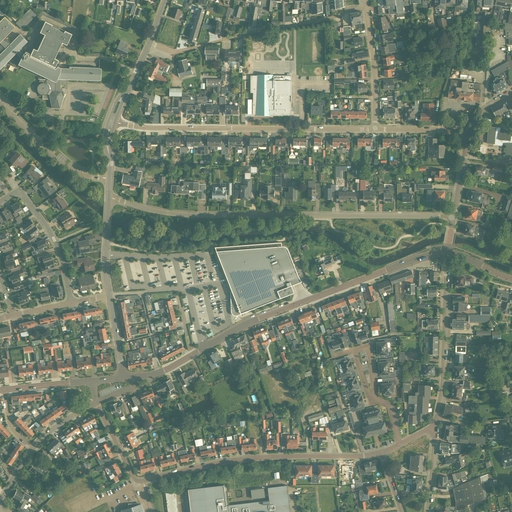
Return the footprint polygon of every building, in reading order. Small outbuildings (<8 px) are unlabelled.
[(261,0),(261,6),(262,6),(267,6),(267,11),(272,11),(272,3),(273,0),(274,0),(273,0),(261,0)] [(301,2),(300,0),(293,0),(293,3),(293,10),(295,10),(295,13),(298,13),(298,9),(299,9),(299,4),(296,4),(296,1),(301,2)] [(309,4),(312,4),(312,0),(302,0),(302,3),(301,3),(301,9),(305,9),(305,7),(309,7),(309,4)] [(385,0),(386,6),(388,6),(389,14),(395,14),(397,13),(395,0),(385,0)] [(403,6),(402,0),(395,0),(397,13),(397,15),(398,15),(403,14),(404,14),(403,6)] [(421,7),(421,3),(420,0),(409,0),(410,6),(411,12),(417,11),(416,7),(421,7)] [(422,0),(422,2),(427,1),(428,9),(432,9),(431,1),(430,0),(422,0)] [(445,9),(445,7),(446,4),(445,0),(435,0),(435,8),(442,9),(442,14),(445,14),(445,9)] [(455,7),(455,11),(454,16),(456,16),(456,11),(459,12),(459,8),(461,8),(461,10),(466,11),(466,7),(467,7),(467,0),(457,0),(457,7),(455,7)] [(482,0),(482,12),(481,16),(481,21),(480,28),(480,29),(478,46),(484,47),(488,12),(491,13),(492,6),(493,6),(493,5),(493,0),(482,0)] [(510,7),(511,0),(495,0),(495,5),(494,10),(492,21),(497,22),(501,22),(503,12),(502,12),(503,7),(505,7),(505,6),(510,7)] [(322,3),(317,3),(312,4),(312,15),(323,12),(322,3)] [(222,18),(225,19),(229,20),(231,11),(232,8),(225,6),(222,18)] [(240,18),(242,8),(236,6),(234,16),(240,18)] [(178,20),(181,10),(174,8),(171,17),(178,20)] [(205,10),(199,8),(190,40),(196,42),(205,10)] [(22,29),(36,15),(29,9),(18,20),(15,23),(22,29)] [(362,28),(361,24),(364,23),(362,12),(351,14),(353,25),(355,25),(356,29),(358,28),(359,30),(362,30),(362,28)] [(0,43),(1,44),(5,49),(0,54),(0,68),(3,66),(7,61),(11,65),(15,67),(17,64),(47,78),(46,79),(39,79),(39,81),(39,84),(37,86),(37,88),(37,90),(38,92),(39,94),(41,95),(42,95),(42,99),(50,100),(51,107),(52,109),(60,109),(63,97),(61,92),(60,92),(60,89),(61,80),(98,81),(100,80),(101,69),(99,68),(61,67),(61,66),(60,65),(59,65),(57,67),(55,66),(58,60),(54,58),(61,43),(66,45),(71,34),(64,31),(64,32),(51,26),(52,25),(45,22),(40,32),(44,35),(37,50),(33,48),(29,57),(28,57),(29,53),(25,52),(21,48),(27,42),(19,35),(10,44),(4,38),(15,27),(4,17),(0,21),(0,43)] [(379,30),(387,29),(385,17),(377,19),(379,30)] [(439,30),(448,29),(445,17),(437,19),(439,30)] [(212,33),(219,34),(222,22),(212,21),(212,25),(213,25),(212,33)] [(379,41),(380,42),(380,43),(387,42),(393,41),(392,34),(379,36),(378,38),(379,41)] [(355,47),(363,45),(362,38),(354,39),(355,47)] [(125,57),(128,50),(125,48),(127,44),(120,41),(115,52),(125,57)] [(387,46),(387,47),(381,48),(382,54),(389,53),(388,49),(392,48),(392,45),(387,46)] [(368,50),(356,52),(352,53),(352,56),(357,56),(358,60),(369,58),(368,50)] [(230,66),(232,66),(232,51),(228,51),(228,52),(225,52),(225,58),(224,58),(224,63),(228,63),(229,64),(230,66)] [(242,66),(243,57),(239,57),(240,53),(236,53),(236,51),(232,51),(232,66),(234,66),(235,65),(236,63),(239,63),(239,66),(242,66)] [(384,66),(391,65),(390,60),(394,59),(394,55),(389,56),(385,57),(386,58),(383,59),(383,62),(382,63),(382,65),(383,65),(384,65),(384,66)] [(155,64),(154,68),(158,70),(169,75),(172,66),(166,64),(167,63),(157,59),(155,64)] [(180,78),(192,74),(190,67),(188,67),(186,60),(178,62),(180,69),(178,70),(180,78)] [(157,74),(158,70),(154,68),(152,68),(151,70),(150,70),(147,76),(154,80),(155,79),(165,83),(167,79),(157,74)] [(389,68),(389,70),(385,70),(385,77),(392,77),(391,72),(394,71),(394,68),(389,68)] [(506,77),(504,73),(491,80),(494,84),(491,85),(496,94),(500,92),(501,92),(503,90),(508,87),(503,79),(506,77)] [(253,114),(291,114),(291,107),(291,101),(291,80),(291,76),(250,76),(250,93),(253,93),(253,102),(253,114)] [(207,79),(207,87),(218,87),(218,92),(221,92),(221,79),(207,79)] [(449,98),(456,99),(464,99),(479,101),(480,93),(481,90),(480,90),(480,84),(468,83),(462,82),(462,81),(451,80),(450,86),(449,86),(449,90),(449,98)] [(384,90),(393,89),(393,81),(383,81),(384,90)] [(367,85),(359,85),(359,83),(355,83),(355,87),(358,87),(358,93),(362,93),(362,92),(367,92),(367,85)] [(387,101),(397,100),(397,92),(390,92),(390,97),(387,97),(387,101)] [(146,100),(145,111),(151,112),(152,102),(154,98),(144,94),(142,99),(146,100)] [(206,115),(213,115),(213,106),(211,106),(211,104),(207,104),(207,97),(203,97),(203,98),(203,103),(203,105),(206,105),(206,115)] [(193,113),(195,113),(195,106),(194,106),(195,102),(190,101),(190,98),(182,98),(181,103),(187,103),(187,114),(193,114),(193,113)] [(197,98),(197,102),(195,102),(194,106),(195,106),(195,113),(195,115),(196,116),(199,116),(200,115),(200,114),(201,114),(201,103),(203,103),(203,98),(197,98)] [(319,103),(319,107),(312,107),(312,115),(322,115),(322,106),(327,106),(327,99),(321,99),(321,103),(319,103)] [(341,118),(349,118),(349,112),(342,112),(342,105),(342,100),(340,100),(340,105),(339,105),(339,109),(340,109),(340,112),(341,118)] [(164,114),(172,114),(172,107),(167,107),(168,101),(164,101),(164,104),(164,114)] [(176,107),(172,107),(172,114),(180,114),(180,101),(176,101),(176,107)] [(404,113),(404,116),(405,117),(405,120),(414,120),(414,114),(418,114),(418,101),(415,101),(415,106),(412,106),(412,109),(405,109),(405,112),(404,113)] [(506,105),(507,105),(506,101),(492,108),(496,116),(507,110),(506,107),(507,107),(506,105)] [(433,120),(433,115),(433,104),(423,104),(423,114),(421,114),(421,120),(433,120)] [(331,118),(341,118),(340,112),(333,112),(333,105),(330,105),(330,109),(331,109),(331,112),(331,118)] [(383,109),(383,118),(395,118),(395,109),(383,109)] [(487,143),(495,144),(497,144),(499,144),(499,143),(500,142),(506,143),(505,158),(511,158),(511,132),(500,131),(500,127),(488,126),(488,127),(488,135),(487,135),(488,135),(487,143)] [(147,138),(147,145),(147,149),(151,149),(151,145),(157,145),(157,138),(147,138)] [(201,138),(194,138),(194,146),(194,150),(201,150),(201,154),(204,154),(204,148),(204,141),(201,141),(201,138)] [(246,148),(242,148),(242,138),(235,138),(235,146),(235,150),(242,150),(242,154),(246,154),(246,148)] [(259,146),(259,138),(250,138),(250,146),(250,147),(250,148),(253,148),(257,148),(257,146),(259,146)] [(300,145),(300,138),(294,138),(294,143),(291,143),(291,147),(294,147),(294,145),(300,145)] [(310,140),(307,140),(307,138),(300,138),(300,145),(307,145),(307,147),(310,147),(311,140),(310,140)] [(322,149),(322,139),(314,139),(314,146),(318,146),(318,152),(321,152),(321,150),(322,150),(322,149)] [(337,150),(340,150),(340,139),(334,139),(334,141),(330,141),(330,147),(337,147),(336,150),(337,150)] [(347,141),(347,139),(340,139),(340,150),(343,150),(343,148),(350,149),(350,141),(347,141)] [(358,146),(365,146),(365,139),(358,139),(358,141),(354,141),(354,148),(358,148),(358,146)] [(375,141),(372,141),(372,139),(365,139),(365,146),(372,146),(372,150),(375,150),(375,141)] [(383,146),(390,146),(390,139),(383,139),(383,141),(380,141),(380,148),(383,148),(383,146)] [(397,141),(397,139),(390,139),(390,146),(397,146),(397,148),(400,148),(400,141),(397,141)] [(418,141),(416,141),(416,139),(408,139),(408,142),(404,142),(404,145),(408,145),(408,146),(410,146),(410,149),(415,149),(415,146),(416,146),(416,144),(418,144),(418,141)] [(444,158),(445,146),(436,145),(437,140),(430,140),(429,157),(444,158)] [(124,146),(123,147),(123,151),(124,152),(124,153),(131,153),(131,147),(139,146),(139,147),(142,147),(142,141),(138,141),(138,142),(131,142),(124,142),(124,146)] [(22,168),(27,162),(16,152),(9,161),(16,166),(18,163),(20,165),(19,166),(22,168)] [(34,182),(40,175),(36,172),(33,169),(34,168),(32,166),(23,177),(25,179),(27,176),(30,178),(34,182)] [(475,174),(476,174),(476,175),(479,176),(480,175),(490,177),(492,169),(476,166),(475,174)] [(245,188),(236,188),(236,198),(241,198),(241,199),(243,199),(243,200),(243,199),(246,199),(246,200),(246,199),(248,199),(248,198),(251,198),(251,179),(249,179),(249,173),(257,173),(257,167),(245,167),(245,188)] [(139,187),(141,172),(135,171),(134,177),(124,176),(122,183),(131,185),(131,186),(139,187)] [(445,171),(435,171),(428,171),(428,175),(435,176),(435,180),(448,181),(448,175),(445,175),(445,171)] [(164,192),(164,184),(165,177),(159,177),(159,184),(147,183),(146,189),(153,189),(153,191),(153,194),(157,194),(157,191),(164,192)] [(43,181),(45,183),(39,188),(44,195),(42,196),(44,198),(55,190),(53,187),(50,189),(46,183),(48,181),(46,178),(43,181)] [(375,192),(372,192),(372,187),(368,187),(368,188),(366,188),(366,180),(360,180),(360,192),(364,192),(363,199),(367,199),(367,200),(373,200),(373,196),(374,196),(375,192)] [(172,193),(181,194),(181,186),(184,186),(184,182),(179,182),(179,186),(172,186),(172,181),(169,181),(168,189),(172,190),(172,193)] [(189,182),(184,182),(184,186),(181,186),(181,194),(189,194),(189,190),(189,182)] [(213,199),(226,199),(226,195),(227,195),(232,195),(232,183),(227,183),(227,187),(226,187),(220,187),(220,188),(218,188),(218,187),(213,187),(213,191),(212,191),(212,199),(213,199)] [(316,200),(316,193),(320,193),(320,184),(316,184),(308,184),(308,189),(306,189),(306,195),(308,195),(308,200),(316,200)] [(265,197),(265,199),(271,199),(271,197),(274,197),(274,191),(274,188),(271,188),(271,185),(265,185),(265,190),(260,190),(260,197),(265,197)] [(329,185),(329,188),(325,188),(324,200),(332,200),(332,191),(335,191),(335,185),(329,185)] [(392,201),(393,201),(393,189),(393,186),(389,186),(389,189),(384,189),(384,185),(379,185),(379,195),(385,195),(385,201),(389,201),(389,202),(390,203),(391,203),(392,202),(392,201)] [(297,199),(297,187),(289,187),(289,192),(285,192),(285,199),(297,199)] [(412,194),(412,187),(407,188),(407,194),(403,194),(403,198),(403,202),(412,202),(412,194)] [(434,191),(428,190),(427,197),(434,197),(434,201),(441,201),(441,200),(443,200),(443,198),(444,198),(445,193),(440,192),(440,191),(435,191),(434,191)] [(352,199),(352,200),(356,200),(356,192),(347,192),(347,199),(352,199)] [(487,199),(488,196),(482,194),(472,192),(471,196),(469,196),(468,200),(470,200),(470,201),(483,203),(484,198),(487,199)] [(61,210),(67,205),(62,199),(61,200),(57,196),(52,200),(54,202),(51,203),(54,206),(56,204),(61,210)] [(507,213),(511,198),(506,196),(503,206),(501,212),(507,213)] [(19,215),(17,212),(21,210),(17,202),(10,206),(14,212),(12,213),(15,218),(14,218),(18,225),(22,222),(20,219),(21,218),(19,215)] [(479,220),(480,215),(481,215),(482,211),(477,210),(468,209),(467,214),(466,214),(466,217),(467,217),(467,218),(479,220)] [(4,210),(0,212),(0,215),(3,221),(9,217),(10,220),(13,218),(9,211),(6,213),(4,210)] [(69,213),(59,218),(65,228),(70,225),(70,226),(75,223),(69,213)] [(25,228),(27,231),(34,226),(30,220),(23,225),(22,223),(18,226),(21,231),(25,228)] [(474,226),(465,225),(464,225),(463,227),(464,229),(466,229),(465,234),(472,235),(473,231),(479,232),(480,228),(474,227),(474,226)] [(32,237),(39,232),(34,226),(27,231),(30,235),(26,237),(29,242),(33,239),(32,237)] [(88,243),(95,242),(94,236),(85,238),(86,241),(78,242),(78,241),(74,242),(75,248),(79,247),(80,253),(89,251),(88,243)] [(43,248),(46,246),(43,239),(36,243),(34,244),(35,247),(37,246),(38,249),(36,250),(38,253),(44,250),(43,248)] [(9,246),(7,240),(0,242),(0,249),(0,250),(3,249),(4,252),(13,249),(11,245),(9,246)] [(21,247),(23,251),(34,245),(32,242),(21,247)] [(294,293),(292,286),(296,284),(301,282),(302,282),(298,276),(288,249),(287,249),(287,248),(286,247),(285,247),(284,246),(283,246),(282,246),(281,243),(215,248),(220,259),(218,260),(221,268),(226,279),(228,285),(231,292),(231,311),(232,313),(233,314),(234,315),(236,316),(238,316),(254,309),(255,309),(254,308),(294,293)] [(3,257),(5,263),(14,260),(12,255),(14,254),(13,250),(5,253),(6,256),(3,257)] [(39,264),(43,263),(52,260),(50,253),(41,256),(40,253),(36,255),(38,261),(39,264)] [(329,261),(322,264),(319,258),(316,260),(318,265),(322,275),(328,273),(326,267),(334,264),(332,257),(328,259),(329,261)] [(89,258),(80,259),(81,266),(84,265),(85,271),(94,269),(92,260),(89,260),(89,258)] [(14,260),(5,263),(7,270),(10,269),(11,272),(19,269),(18,265),(16,266),(14,260)] [(52,260),(43,263),(45,267),(40,268),(42,274),(47,272),(46,270),(54,267),(52,260)] [(10,277),(12,284),(21,281),(19,276),(23,275),(23,272),(29,270),(28,267),(17,271),(18,274),(10,277)] [(390,279),(392,284),(394,284),(399,282),(403,281),(414,277),(411,271),(390,279)] [(431,272),(431,273),(421,273),(421,272),(417,272),(417,286),(421,286),(421,276),(431,277),(430,280),(437,280),(437,272),(431,272)] [(93,276),(78,279),(81,290),(95,288),(93,276)] [(464,286),(471,287),(471,282),(472,282),(472,277),(465,277),(464,276),(457,276),(456,285),(464,285),(464,286)] [(22,284),(21,281),(12,284),(15,290),(22,287),(23,290),(33,287),(32,284),(27,285),(26,283),(22,284)] [(388,281),(383,283),(386,292),(391,289),(388,281)] [(61,296),(62,296),(61,292),(62,291),(61,287),(60,287),(60,286),(56,286),(56,283),(52,284),(52,285),(50,286),(52,294),(54,293),(55,297),(57,297),(58,298),(61,297),(61,296)] [(386,292),(383,283),(377,285),(380,294),(386,292)] [(406,294),(415,294),(414,285),(406,285),(406,290),(404,291),(404,293),(406,293),(406,294)] [(365,299),(369,298),(370,303),(376,300),(372,286),(366,288),(367,292),(364,294),(365,299)] [(49,298),(48,292),(47,287),(39,289),(41,300),(49,298)] [(427,296),(436,296),(438,295),(438,292),(437,291),(437,289),(427,288),(427,289),(425,289),(424,292),(425,292),(424,295),(427,296)] [(20,304),(29,301),(27,297),(30,295),(28,290),(22,292),(23,296),(17,298),(16,298),(16,299),(17,302),(18,303),(19,303),(20,304)] [(507,301),(509,293),(498,290),(496,298),(507,301)] [(362,302),(364,301),(363,297),(361,298),(359,292),(353,295),(358,308),(357,304),(359,304),(361,309),(365,308),(362,302)] [(118,295),(118,299),(133,299),(133,305),(142,305),(142,299),(140,299),(140,295),(118,295)] [(347,297),(350,303),(351,306),(354,305),(355,309),(358,308),(353,295),(347,297)] [(344,298),(338,300),(341,306),(343,306),(345,312),(348,311),(344,298)] [(341,306),(338,300),(333,302),(335,309),(337,315),(343,313),(341,306)] [(162,309),(172,307),(171,301),(165,302),(165,301),(158,302),(160,310),(162,310),(162,309)] [(393,301),(392,302),(387,302),(390,332),(397,332),(393,301)] [(332,317),(330,311),(327,304),(322,306),(324,313),(327,311),(330,318),(332,317)] [(120,309),(121,315),(127,314),(126,310),(130,310),(130,311),(133,310),(132,307),(120,309)] [(311,311),(309,312),(312,320),(314,325),(317,324),(315,319),(315,318),(318,318),(315,310),(311,311)] [(306,313),(304,314),(307,322),(309,327),(308,327),(310,332),(314,331),(312,326),(314,325),(312,320),(309,312),(307,312),(306,313)] [(175,319),(174,313),(168,314),(168,317),(164,318),(164,316),(161,317),(162,321),(162,322),(175,319)] [(302,314),(298,316),(301,324),(304,323),(306,328),(308,327),(309,327),(307,322),(304,314),(302,314)] [(457,315),(457,320),(451,319),(451,329),(464,330),(464,329),(466,330),(466,324),(464,324),(464,320),(465,320),(466,316),(457,315)] [(54,316),(47,318),(48,323),(47,323),(48,327),(59,325),(57,316),(54,317),(54,316)] [(122,321),(123,327),(129,326),(128,322),(132,321),(132,323),(135,322),(134,318),(122,321)] [(289,326),(293,324),(291,318),(284,320),(290,336),(293,335),(291,329),(290,330),(289,326)] [(170,322),(170,326),(177,325),(175,319),(162,322),(162,321),(155,323),(156,327),(166,325),(166,323),(170,322)] [(280,329),(283,328),(287,339),(290,338),(289,336),(290,336),(284,320),(277,323),(280,329)] [(438,329),(438,320),(427,320),(427,321),(422,320),(422,328),(426,328),(426,329),(438,329)] [(34,326),(38,325),(37,321),(33,322),(33,321),(26,323),(27,328),(28,331),(33,330),(32,327),(34,326)] [(378,331),(380,331),(379,322),(371,323),(372,334),(378,334),(378,331)] [(16,326),(17,330),(20,329),(20,330),(22,329),(23,332),(28,331),(27,328),(26,323),(19,324),(19,325),(16,326)] [(5,336),(11,335),(9,326),(3,327),(5,336)] [(362,331),(363,332),(358,333),(358,332),(357,332),(361,342),(368,339),(366,333),(369,332),(367,326),(364,327),(365,330),(362,331)] [(276,340),(273,330),(268,331),(266,327),(260,329),(266,346),(268,345),(267,343),(268,343),(267,340),(265,335),(269,333),(272,342),(276,340)] [(266,346),(260,329),(253,332),(255,338),(259,337),(261,342),(263,349),(266,348),(266,346)] [(137,334),(137,330),(124,333),(125,339),(131,338),(131,335),(137,334)] [(355,344),(361,342),(357,332),(352,334),(351,332),(348,333),(350,338),(352,338),(355,344)] [(344,337),(338,338),(342,348),(348,346),(346,340),(349,339),(347,333),(343,334),(344,337)] [(247,343),(248,342),(245,335),(238,338),(241,346),(242,345),(243,347),(247,349),(248,345),(247,343)] [(437,354),(438,337),(424,337),(424,342),(428,343),(428,348),(424,348),(424,354),(437,354)] [(456,346),(457,346),(466,346),(466,337),(456,337),(456,346)] [(230,342),(233,349),(231,350),(234,357),(239,355),(239,356),(243,354),(239,346),(241,346),(238,338),(230,342)] [(342,348),(338,338),(339,340),(334,341),(334,340),(331,341),(330,338),(327,339),(329,345),(332,344),(334,350),(341,348),(342,348)] [(173,341),(179,352),(185,349),(180,340),(179,341),(179,340),(177,341),(176,339),(173,341)] [(376,346),(376,349),(387,348),(387,343),(390,342),(390,339),(383,340),(384,343),(377,343),(377,346),(376,346)] [(257,346),(255,346),(253,340),(250,341),(253,348),(251,348),(253,353),(258,350),(257,346)] [(171,350),(174,355),(179,352),(173,341),(169,342),(170,345),(172,344),(174,348),(171,350)] [(168,358),(174,355),(171,350),(168,351),(166,347),(167,347),(166,344),(162,346),(168,358)] [(160,356),(163,361),(168,358),(162,346),(159,348),(160,350),(161,350),(163,354),(160,356)] [(387,348),(376,349),(377,353),(378,353),(378,355),(385,355),(385,358),(393,357),(392,352),(387,353),(387,348)] [(214,364),(215,363),(216,366),(224,362),(222,359),(223,359),(217,349),(208,355),(214,364)] [(135,367),(132,351),(128,352),(129,358),(127,358),(129,369),(135,367)] [(132,351),(135,367),(141,366),(139,352),(133,353),(133,351),(132,351)] [(139,352),(141,366),(147,365),(145,352),(141,353),(142,357),(140,358),(139,352)] [(145,352),(147,365),(153,364),(152,358),(149,358),(148,354),(145,355),(145,352)] [(462,352),(457,352),(457,354),(456,354),(455,362),(466,362),(467,355),(466,355),(466,352),(462,352)] [(104,366),(103,359),(102,353),(98,354),(99,357),(95,357),(96,367),(104,366)] [(103,359),(104,366),(111,365),(110,355),(105,356),(105,353),(102,353),(103,359)] [(79,355),(75,355),(77,369),(84,368),(83,362),(83,357),(80,357),(79,355)] [(86,361),(83,362),(84,368),(91,367),(90,358),(86,358),(86,361)] [(235,368),(231,358),(225,361),(230,371),(235,368)] [(341,364),(343,368),(352,365),(350,359),(346,361),(345,358),(336,361),(337,364),(337,365),(341,364)] [(378,369),(389,368),(389,364),(392,363),(392,359),(385,359),(385,362),(379,363),(379,365),(378,366),(378,369)] [(67,364),(64,364),(65,371),(72,370),(71,360),(66,360),(67,364)] [(65,371),(64,364),(61,364),(61,361),(56,362),(58,372),(65,371)] [(425,363),(425,365),(421,365),(421,376),(425,376),(425,375),(434,375),(435,375),(435,371),(434,371),(434,367),(429,367),(429,363),(425,363)] [(45,373),(45,366),(42,367),(41,364),(37,364),(38,374),(45,373)] [(258,367),(260,373),(273,370),(271,364),(258,367)] [(340,374),(342,378),(351,375),(350,373),(354,371),(352,365),(343,368),(344,373),(340,374)] [(19,376),(26,375),(25,369),(23,369),(22,366),(18,367),(19,376)] [(389,368),(378,369),(379,373),(380,373),(380,375),(387,374),(387,377),(395,377),(395,373),(389,374),(389,368)] [(194,369),(185,374),(189,380),(197,376),(194,369)] [(189,380),(185,374),(184,373),(178,376),(183,385),(189,382),(188,381),(189,380)] [(351,378),(351,375),(342,378),(343,382),(347,381),(348,385),(357,383),(356,377),(351,378)] [(164,383),(167,390),(170,395),(176,393),(170,380),(167,382),(166,381),(164,383)] [(395,389),(394,385),(397,384),(396,380),(387,381),(388,384),(382,385),(381,386),(381,389),(382,389),(382,390),(383,390),(384,394),(386,394),(386,395),(392,394),(392,393),(393,393),(393,390),(395,389)] [(457,386),(453,385),(452,392),(461,393),(462,389),(470,390),(471,385),(470,385),(470,382),(463,381),(463,385),(457,384),(457,386)] [(495,382),(490,383),(491,388),(493,393),(498,391),(495,382)] [(159,394),(167,390),(164,383),(164,384),(156,387),(159,394)] [(346,391),(347,395),(356,392),(355,390),(359,388),(357,383),(348,385),(349,390),(346,391)] [(430,397),(430,386),(419,386),(419,396),(409,396),(409,404),(415,404),(414,413),(410,412),(410,415),(409,415),(409,423),(417,424),(417,420),(424,420),(425,413),(428,413),(428,412),(430,412),(430,408),(428,408),(428,397),(430,397)] [(154,396),(155,396),(152,389),(146,391),(146,392),(151,403),(154,402),(153,400),(156,399),(154,396)] [(139,394),(143,402),(144,404),(150,402),(151,404),(151,403),(146,392),(146,391),(139,394)] [(352,398),(353,403),(363,400),(361,394),(357,395),(356,392),(347,395),(348,399),(352,398)] [(461,397),(461,393),(452,392),(452,399),(456,399),(456,400),(465,401),(465,397),(461,397)] [(330,414),(343,410),(339,398),(338,398),(337,395),(327,398),(328,401),(326,402),(327,407),(329,407),(330,408),(328,409),(330,414)] [(132,407),(139,405),(135,396),(129,399),(132,407)] [(363,400),(353,403),(355,407),(351,408),(352,412),(359,410),(359,407),(365,406),(363,400)] [(61,413),(62,413),(65,411),(64,410),(67,408),(64,404),(65,403),(65,401),(64,401),(64,402),(62,402),(62,405),(58,408),(61,413)] [(114,413),(116,418),(120,416),(120,418),(124,416),(123,413),(122,413),(122,412),(126,410),(123,402),(118,404),(117,403),(111,406),(112,409),(111,409),(113,414),(114,413)] [(452,412),(456,413),(462,414),(463,408),(453,406),(452,407),(446,405),(443,416),(450,417),(451,413),(452,413),(452,412)] [(55,417),(61,413),(58,408),(57,409),(56,407),(50,411),(52,413),(55,417)] [(365,436),(386,431),(384,423),(383,423),(381,418),(382,418),(380,410),(373,412),(374,413),(370,414),(369,413),(363,414),(365,422),(367,427),(363,428),(365,433),(365,436)] [(46,417),(49,421),(55,417),(52,413),(49,415),(47,412),(45,414),(44,415),(45,417),(46,417)] [(309,422),(324,417),(322,412),(308,417),(309,422)] [(93,433),(96,431),(94,428),(92,423),(96,421),(92,415),(86,418),(93,433)] [(19,427),(23,423),(18,417),(14,421),(19,427)] [(46,417),(45,417),(39,421),(42,426),(49,421),(46,417)] [(93,433),(86,418),(79,422),(83,428),(87,426),(89,430),(88,430),(90,434),(93,433)] [(342,431),(348,429),(346,421),(344,422),(344,419),(340,420),(341,423),(339,423),(342,431)] [(335,433),(342,431),(339,423),(338,424),(337,421),(334,422),(334,425),(332,425),(335,433)] [(19,427),(24,432),(29,428),(23,423),(19,427)] [(73,434),(79,430),(75,424),(69,429),(73,434)] [(453,431),(457,432),(458,425),(447,424),(446,425),(445,425),(443,426),(443,427),(444,428),(446,428),(445,435),(443,434),(443,439),(446,439),(446,441),(476,444),(476,447),(479,447),(479,444),(485,444),(485,437),(479,437),(460,435),(460,436),(453,436),(453,431)] [(500,426),(489,425),(488,438),(500,439),(500,435),(503,435),(503,430),(500,430),(500,426)] [(34,434),(29,428),(24,432),(30,438),(34,434)] [(313,439),(320,439),(320,432),(315,432),(315,428),(311,428),(311,433),(313,433),(313,439)] [(324,433),(320,432),(320,439),(326,440),(327,434),(328,434),(328,428),(324,428),(324,433)] [(10,434),(5,429),(1,433),(6,438),(10,434)] [(73,434),(69,429),(64,433),(68,438),(70,436),(73,440),(74,440),(73,439),(76,438),(73,434)] [(127,443),(133,440),(132,437),(135,435),(133,432),(124,437),(127,443)] [(229,453),(228,447),(224,448),(224,442),(223,443),(223,438),(217,439),(217,441),(218,448),(221,448),(222,454),(229,453)] [(51,443),(58,451),(61,449),(62,450),(64,448),(60,443),(60,444),(55,439),(51,443)] [(228,447),(229,453),(236,451),(235,441),(234,439),(227,440),(228,447)] [(135,443),(133,440),(127,443),(130,449),(139,445),(138,442),(135,443)] [(249,450),(249,445),(245,445),(244,440),(241,440),(242,451),(249,450)] [(18,443),(17,445),(14,449),(19,453),(23,446),(18,443)] [(55,454),(58,451),(51,443),(46,447),(50,452),(50,453),(54,457),(56,455),(55,454)] [(95,457),(99,455),(103,453),(109,450),(106,443),(100,446),(102,450),(97,452),(98,452),(94,454),(95,457)] [(450,453),(456,453),(457,454),(457,451),(454,451),(455,445),(449,445),(449,444),(441,443),(440,454),(444,455),(444,454),(450,454),(450,453)] [(211,445),(212,450),(208,450),(209,456),(216,454),(214,444),(211,445)] [(209,456),(208,450),(204,451),(203,446),(200,447),(202,457),(209,456)] [(190,449),(191,454),(187,455),(189,460),(196,458),(193,448),(190,449)] [(14,459),(19,453),(14,449),(10,456),(14,459)] [(511,451),(511,449),(499,453),(502,464),(510,462),(511,464),(511,451)] [(113,456),(109,450),(103,453),(99,455),(101,457),(101,458),(105,456),(106,459),(113,456)] [(189,460),(187,455),(184,455),(182,451),(179,451),(181,462),(189,460)] [(170,454),(171,459),(167,460),(169,465),(176,463),(173,453),(170,454)] [(412,455),(412,456),(412,457),(411,457),(411,463),(410,470),(425,472),(426,456),(424,456),(424,454),(420,454),(415,453),(414,454),(412,455)] [(49,463),(52,459),(48,454),(44,458),(49,463)] [(455,462),(456,465),(457,468),(463,467),(460,455),(454,456),(445,458),(446,464),(455,462)] [(10,465),(14,459),(10,456),(6,462),(10,465)] [(169,465),(167,460),(164,461),(162,456),(159,457),(161,467),(169,465)] [(147,465),(149,470),(156,468),(153,458),(146,460),(147,465)] [(141,472),(149,470),(147,465),(143,466),(142,461),(139,462),(141,472)] [(376,466),(375,466),(374,461),(365,463),(365,465),(359,466),(360,473),(366,472),(367,474),(371,474),(371,471),(376,470),(376,469),(376,468),(376,466)] [(85,462),(81,464),(85,473),(89,471),(85,462)] [(116,462),(108,466),(108,465),(104,467),(107,473),(118,468),(116,462)] [(39,481),(40,478),(46,471),(35,463),(29,471),(37,476),(35,479),(39,481)] [(299,477),(299,476),(304,476),(304,465),(301,465),(299,466),(296,466),(296,474),(293,474),(293,477),(299,477)] [(306,465),(304,465),(304,476),(309,476),(309,477),(311,477),(311,483),(314,483),(314,477),(315,477),(315,474),(312,474),(312,466),(309,466),(306,465)] [(322,476),(326,476),(326,465),(324,465),(322,466),(319,466),(319,474),(316,474),(316,477),(316,483),(319,483),(319,477),(322,477),(322,476)] [(334,466),(331,466),(329,465),(326,465),(326,476),(331,476),(331,477),(337,477),(337,474),(334,474),(334,466)] [(342,466),(342,474),(345,474),(345,478),(351,478),(351,474),(352,474),(352,466),(348,466),(348,465),(343,465),(343,466),(342,466)] [(116,475),(121,473),(118,468),(107,473),(108,476),(111,484),(119,480),(116,475)] [(473,499),(473,502),(484,499),(480,477),(469,481),(473,499)] [(456,502),(455,507),(455,511),(468,508),(472,507),(470,500),(473,499),(469,481),(462,484),(453,488),(456,502)] [(290,511),(287,486),(268,488),(269,500),(229,505),(226,485),(184,490),(186,511),(290,511)] [(264,488),(251,490),(252,499),(265,497),(264,488)] [(378,493),(379,493),(378,488),(362,491),(363,497),(361,497),(361,500),(369,499),(368,495),(378,493)] [(16,491),(15,494),(24,499),(25,498),(28,499),(29,495),(24,493),(24,494),(16,491)] [(165,492),(167,511),(177,511),(175,491),(165,492)] [(23,501),(24,499),(15,494),(13,498),(20,502),(18,505),(17,506),(23,509),(26,502),(23,501)] [(35,502),(39,498),(34,494),(31,497),(35,502)] [(361,509),(367,508),(366,505),(368,504),(367,499),(360,501),(361,509)] [(384,499),(379,501),(373,503),(374,506),(377,505),(378,509),(386,506),(384,499)] [(121,511),(143,511),(141,505),(138,505),(138,503),(128,504),(128,509),(121,511)]
